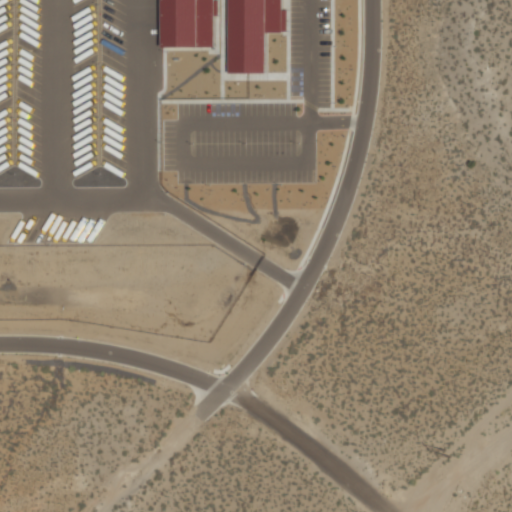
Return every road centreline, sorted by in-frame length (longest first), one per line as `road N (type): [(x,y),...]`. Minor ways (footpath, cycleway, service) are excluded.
road 1 (residential): [(400,511),(328,437),(284,410),(165,360),(0,343)]
road 2 (residential): [(370,0),(363,123),(337,212),(302,287),(231,388)]
